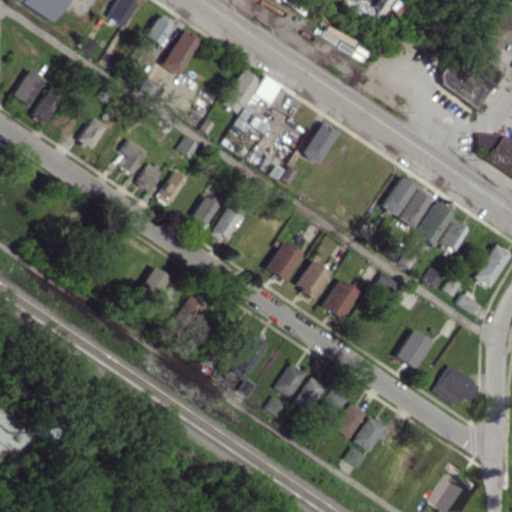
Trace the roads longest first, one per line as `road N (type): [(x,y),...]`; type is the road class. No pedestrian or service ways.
road 1 (residential): [(0,122),(492,456)]
road 2 (tertiary): [(198,0),(511,210)]
road 3 (residential): [(511,295),(497,337),(492,511)]
